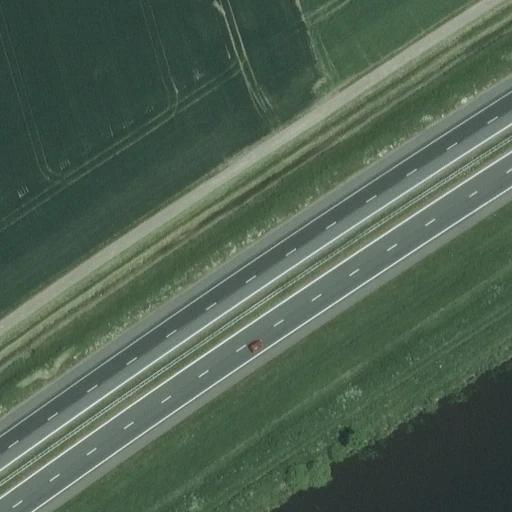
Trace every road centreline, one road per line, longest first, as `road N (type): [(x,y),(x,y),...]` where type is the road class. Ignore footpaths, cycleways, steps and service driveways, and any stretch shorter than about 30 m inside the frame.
road 1 (motorway): [(511,110),(184,324),(0,456)]
road 2 (motorway): [(8,511),(511,169)]
road 3 (unclassified): [(0,329),(495,0)]
